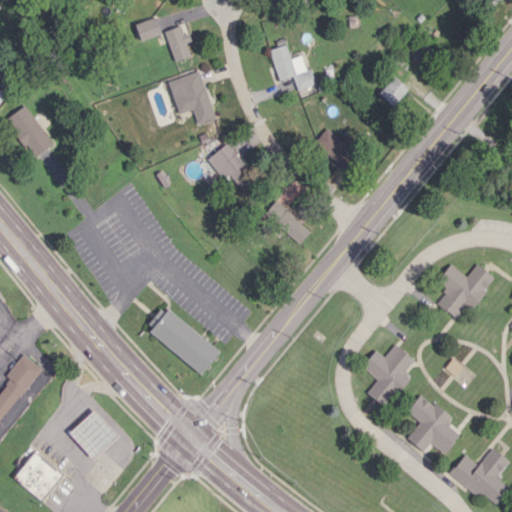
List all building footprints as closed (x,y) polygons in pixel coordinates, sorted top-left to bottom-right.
[(139,40),(159,34),(154,17),(134,23),(139,40)] [(188,41),(182,24),(163,31),(173,61),(189,55),(185,42),(188,41)] [(407,51),(424,65),(435,51),(418,38),(407,51)] [(292,76),(296,90),(314,85),(309,68),(305,69),(301,55),(289,58),(285,44),(268,49),(277,80),(292,76)] [(196,123),(214,118),(199,70),(167,80),(177,113),(192,109),(196,123)] [(377,92),(391,106),(407,89),(393,75),(377,92)] [(51,144),(25,104),(6,117),(32,157),(51,144)] [(313,142),(340,165),(356,145),(346,137),(342,142),(325,127),(313,142)] [(206,158),(225,181),(230,177),(239,188),(253,177),(225,142),(206,158)] [(309,230),(275,200),(262,214),(297,245),(309,230)] [(476,263),(466,275),(449,263),(437,280),(447,287),(435,302),(458,320),(493,276),(476,263)] [(200,373),(218,351),(162,305),(144,327),(200,373)] [(383,356),(374,349),(361,367),(376,378),(365,392),(384,407),(408,375),(403,371),(413,359),(393,344),(383,356)] [(0,387),(0,416),(39,366),(25,355),(0,387)] [(459,434),(446,423),(450,418),(420,392),(405,410),(419,421),(405,437),(422,451),(429,442),(442,453),(459,434)] [(117,434),(93,409),(68,433),(93,458),(117,434)] [(495,477),(508,460),(491,447),(477,464),(463,453),(447,473),(475,494),(478,491),(496,505),(509,487),(495,477)] [(61,472),(33,451),(12,478),(40,500),(61,472)]
